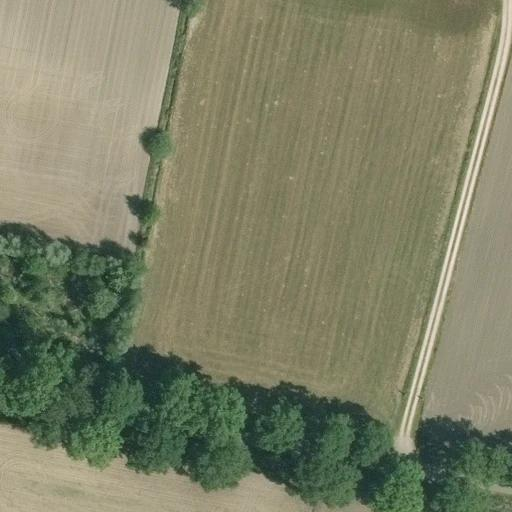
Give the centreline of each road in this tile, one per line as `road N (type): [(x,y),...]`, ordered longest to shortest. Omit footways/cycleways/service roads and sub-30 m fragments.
road 1 (unclassified): [(511,490),(0,392)]
road 2 (unknown): [(399,469),(507,0)]
